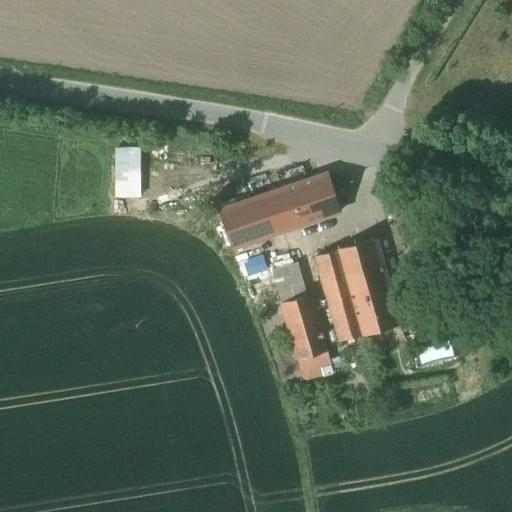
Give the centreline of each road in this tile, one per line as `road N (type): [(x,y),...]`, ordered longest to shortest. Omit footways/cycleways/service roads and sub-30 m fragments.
road 1 (unclassified): [(370,148),(0,85)]
road 2 (unclassified): [(457,0),(370,148)]
road 3 (unclassified): [(370,148),(511,179)]
